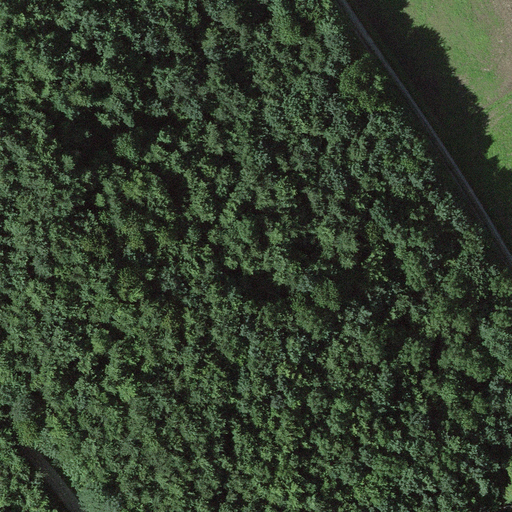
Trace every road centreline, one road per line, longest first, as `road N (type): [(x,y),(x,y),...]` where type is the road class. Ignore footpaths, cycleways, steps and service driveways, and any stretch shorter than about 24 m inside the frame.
road 1 (track): [(511,227),(361,0)]
road 2 (track): [(0,414),(87,511)]
